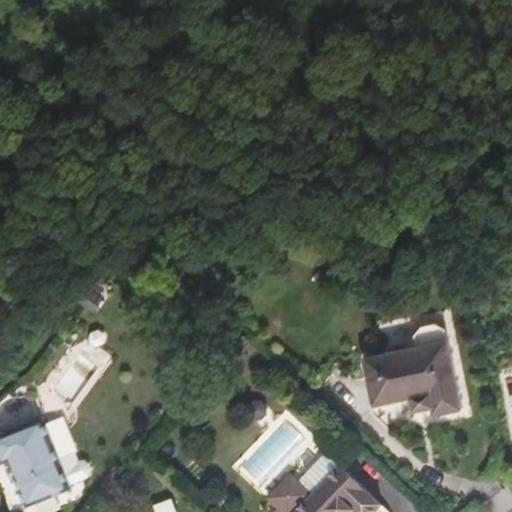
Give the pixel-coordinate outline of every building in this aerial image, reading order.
[(468,410),(452,330),(443,323),(429,326),(421,334),(423,347),(372,356),(382,402),(417,397),(418,401),(428,399),(438,398),(439,407),(442,415),(468,410)] [(439,407),(438,398),(428,399),(430,409),(439,407)] [(96,456),(95,451),(91,447),(86,448),(79,438),(64,446),(42,407),(0,429),(0,442),(7,456),(14,452),(18,459),(22,468),(37,496),(78,474),(77,469),(93,460),(96,456)] [(22,468),(18,459),(13,462),(18,470),(22,468)] [(380,511),(387,506),(346,466),(318,495),(297,474),(274,497),(288,511),(380,511)]
